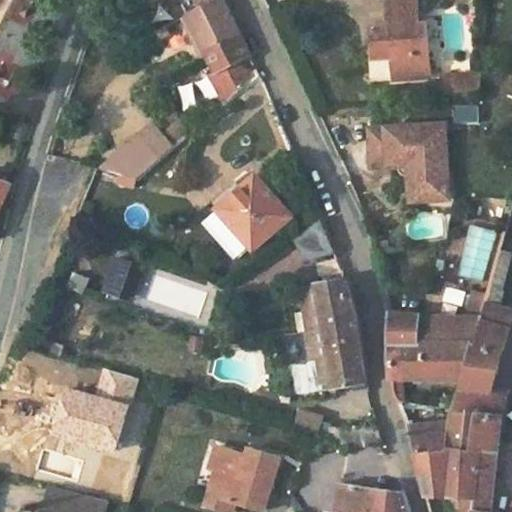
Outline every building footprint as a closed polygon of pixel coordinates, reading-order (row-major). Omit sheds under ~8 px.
[(177,0),(186,16),(217,0),(177,0)] [(217,0),(186,16),(205,55),(241,39),(222,0),(217,0)] [(418,0),(389,0),(390,26),(373,27),(375,59),(393,59),(394,81),(433,79),(429,24),(420,24),(418,0)] [(205,55),(186,16),(175,21),(196,64),(207,58),(205,55)] [(207,58),(229,103),(260,77),(247,65),(244,58),(249,55),(241,39),(205,55),(207,58)] [(440,72),(441,92),(480,89),(479,69),(440,72)] [(456,123),(480,121),(478,104),(454,106),(456,123)] [(163,122),(175,141),(189,133),(177,114),(163,122)] [(22,142),(30,124),(27,123),(15,118),(8,137),(22,142)] [(448,125),(433,126),(434,133),(448,132),(448,125)] [(433,126),(380,128),(382,168),(410,167),(422,166),(424,195),(451,194),(448,132),(434,133),(433,126)] [(108,157),(104,171),(138,181),(139,169),(108,157)] [(422,166),(410,167),(412,204),(452,201),(451,194),(424,195),(422,166)] [(205,221),(241,261),(292,216),(257,176),(205,221)] [(0,180),(0,210),(11,185),(0,180)] [(295,237),(305,262),(336,255),(321,218),(295,237)] [(476,292),(496,231),(473,224),(452,284),(476,292)] [(511,253),(502,250),(490,287),(503,290),(511,257),(511,253)] [(114,258),(103,289),(122,295),(133,265),(114,258)] [(133,265),(122,295),(131,298),(142,268),(133,265)] [(73,274),(67,287),(86,294),(91,281),(73,274)] [(300,290),(307,333),(326,332),(325,328),(358,325),(355,304),(345,277),(318,282),(320,287),(300,290)] [(490,287),(485,302),(499,306),(503,290),(490,287)] [(464,381),(462,390),(493,393),(511,323),(511,308),(499,306),(485,302),(481,317),(464,381)] [(392,313),(392,379),(404,379),(464,381),(481,317),(447,317),(444,341),(419,341),(422,316),(392,313)] [(422,316),(419,341),(444,341),(447,317),(422,316)] [(326,332),(336,387),(368,383),(358,325),(325,328),(326,332)] [(402,404),(404,405),(404,379),(392,379),(393,391),(393,392),(394,394),(395,396),(396,398),(397,399),(399,401),(400,402),(402,404)] [(493,393),(462,390),(456,411),(477,414),(477,411),(489,413),(493,393)] [(475,511),(492,511),(493,511),(504,415),(509,392),(493,393),(489,413),(477,411),(477,414),(471,449),(483,450),(477,500),(475,511)] [(319,431),(324,414),(300,407),(295,424),(319,431)] [(471,449),(477,414),(456,411),(453,421),(453,448),(471,449)] [(453,421),(431,424),(438,451),(453,449),(453,448),(453,421)] [(431,424),(409,427),(415,453),(438,451),(431,424)] [(364,449),(369,448),(384,449),(378,428),(332,429),(329,435),(329,440),(364,449)] [(216,447),(209,468),(218,471),(224,450),(216,447)] [(218,471),(208,505),(229,511),(233,511),(237,501),(264,510),(279,458),(249,448),(248,456),(224,450),(218,471)] [(415,453),(426,496),(477,500),(483,450),(471,449),(453,448),(453,449),(438,451),(415,453)] [(335,511),(410,511),(404,494),(340,487),(335,511)] [(48,494),(41,511),(68,511),(71,503),(48,494)] [(68,511),(98,511),(71,503),(68,511)]
